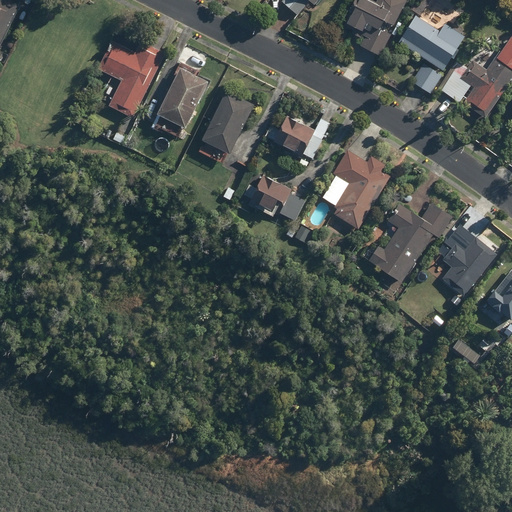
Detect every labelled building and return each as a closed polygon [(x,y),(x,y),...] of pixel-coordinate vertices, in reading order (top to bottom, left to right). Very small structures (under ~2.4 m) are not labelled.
[(0,0),(0,51),(3,52),(26,1),(24,0),(0,0)] [(293,17),(309,0),(281,0),(278,3),(293,17)] [(378,59),(408,1),(405,0),(374,0),(374,2),(370,0),(353,0),(340,26),(364,39),(359,49),(378,59)] [(459,51),(456,49),(464,38),(446,26),(443,24),(438,32),(423,22),(414,16),(396,43),(440,73),(450,57),(453,59),(459,51)] [(456,61),(436,89),(457,104),(469,86),(472,88),(461,104),(483,119),(511,76),(511,38),(508,36),(491,61),(482,55),(479,60),(473,56),(465,68),(456,61)] [(168,53),(142,40),(137,50),(114,39),(99,72),(121,83),(112,103),(138,116),(168,53)] [(176,82),(163,111),(166,113),(161,125),(183,134),(188,122),(193,124),(213,77),(180,62),(172,80),(176,82)] [(441,76),(421,62),(407,83),(427,96),(441,76)] [(229,92),(225,90),(211,121),(214,123),(201,150),(227,162),(233,149),(237,151),(260,102),(231,89),(229,92)] [(281,128),(272,123),(266,134),(308,156),(321,131),(288,113),(281,128)] [(137,120),(128,115),(120,132),(118,130),(114,138),(127,143),(137,120)] [(385,169),(389,162),(374,153),(370,160),(349,148),(336,172),(339,174),(326,196),(339,204),(334,211),(363,228),(394,174),(385,169)] [(245,193),(252,197),(249,203),(259,208),(262,202),(296,221),(308,200),(294,192),(296,188),(265,171),(258,185),(251,182),(245,193)] [(444,235),(457,215),(434,200),(425,214),(401,199),(390,218),(401,225),(388,247),(381,243),(371,258),(407,280),(437,231),(444,235)] [(316,230),(303,223),(297,235),(310,242),(316,230)] [(501,252),(478,234),(467,248),(458,241),(445,258),(454,265),(445,277),(468,295),(501,252)] [(511,272),(490,298),(511,317),(511,272)]
